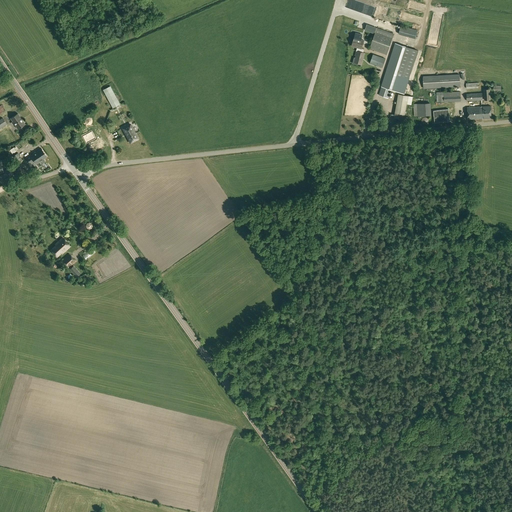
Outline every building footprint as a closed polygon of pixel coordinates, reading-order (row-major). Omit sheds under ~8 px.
[(418,30),(401,26),(398,34),(415,39),(418,30)] [(390,44),(394,34),(377,28),(373,39),(370,48),(387,54),(390,44)] [(357,47),(356,51),(363,53),(364,49),(362,48),(364,40),(354,38),(352,46),(357,47)] [(407,82),(414,59),(417,50),(395,43),(382,84),(379,95),(389,98),(392,87),(399,89),(402,80),(407,82)] [(364,53),(363,53),(356,51),(355,56),(356,56),(354,62),(361,64),(364,53)] [(382,67),(385,59),(373,54),(370,63),(382,67)] [(460,86),(459,74),(423,76),(424,88),(460,86)] [(125,115),(110,86),(103,90),(118,119),(125,115)] [(444,92),(436,92),(437,99),(435,99),(435,102),(444,102),(461,102),(460,91),(444,92)] [(398,94),(394,118),(404,119),(407,104),(411,105),(412,96),(408,96),(398,94)] [(430,104),(415,107),(418,119),(433,116),(430,104)] [(467,107),(468,119),(491,118),(491,106),(467,107)] [(11,118),(18,129),(25,124),(18,113),(11,118)] [(123,128),(131,143),(138,139),(130,124),(123,128)] [(87,144),(95,139),(96,139),(92,132),(83,137),(87,144)] [(95,143),(100,149),(106,145),(101,138),(95,143)] [(26,158),(30,164),(34,161),(36,164),(39,161),(40,162),(40,163),(41,163),(42,163),(43,163),(44,162),(45,161),(45,160),(44,160),(44,159),(47,157),(41,149),(31,155),(30,155),(26,158)] [(12,157),(16,164),(23,160),(18,153),(12,157)] [(25,172),(21,165),(12,171),(17,178),(25,172)] [(51,250),(57,256),(61,252),(62,253),(70,246),(62,238),(55,244),(56,245),(51,250)] [(88,259),(95,250),(92,247),(85,256),(88,259)] [(61,260),(68,268),(76,261),(69,253),(61,260)] [(69,269),(77,277),(81,273),(73,265),(69,269)]
